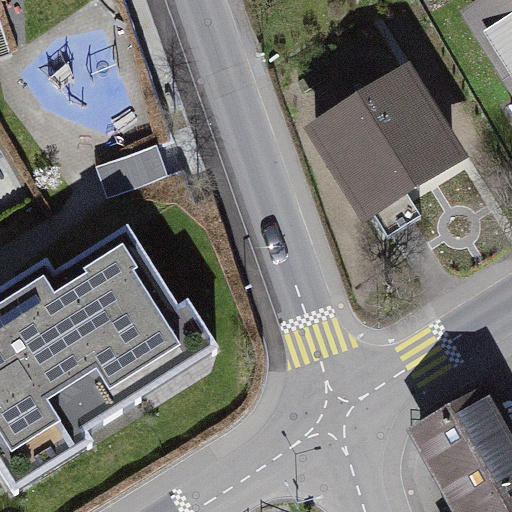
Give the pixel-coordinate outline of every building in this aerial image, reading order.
[(0,0),(0,59),(73,37),(61,0),(0,0)] [(511,0),(509,0),(466,28),(511,99),(511,116),(509,119),(511,124),(511,0)] [(316,156),(384,247),(472,182),(404,91),(316,156)] [(0,482),(224,341),(132,181),(0,266),(0,482)] [(511,511),(511,435),(491,400),(417,443),(457,511),(511,511)]
